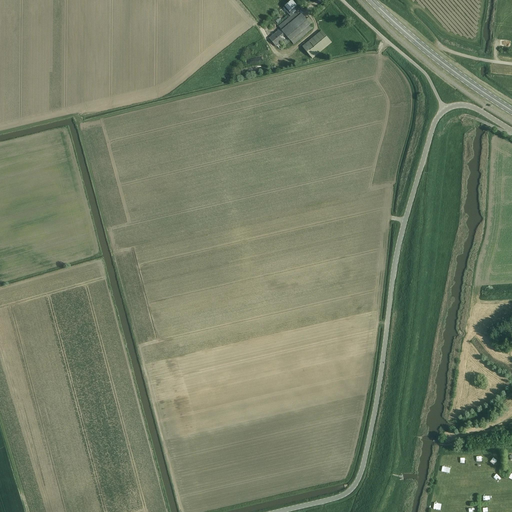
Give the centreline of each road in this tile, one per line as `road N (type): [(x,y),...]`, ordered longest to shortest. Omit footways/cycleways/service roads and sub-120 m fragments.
road 1 (unclassified): [(279,511),(345,494),(359,476),(393,264),(444,111)]
road 2 (primary): [(511,111),(370,0)]
road 3 (unclassified): [(341,0),(425,74),(444,111)]
